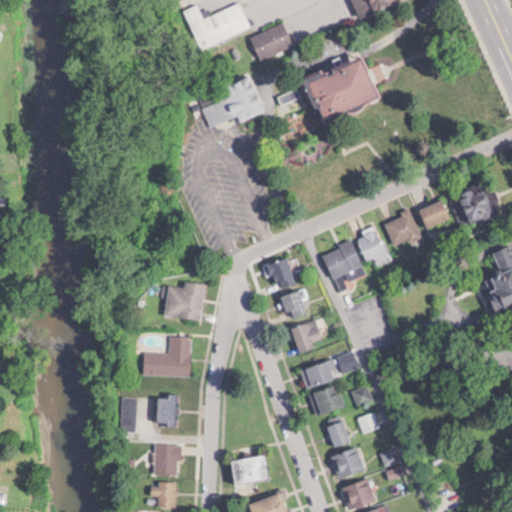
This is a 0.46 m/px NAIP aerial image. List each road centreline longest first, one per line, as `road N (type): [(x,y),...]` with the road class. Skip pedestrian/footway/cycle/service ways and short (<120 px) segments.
road 1 (residential): [(511,133),(230,258)]
road 2 (residential): [(230,258),(320,511)]
road 3 (residential): [(230,258),(212,399),(209,511)]
